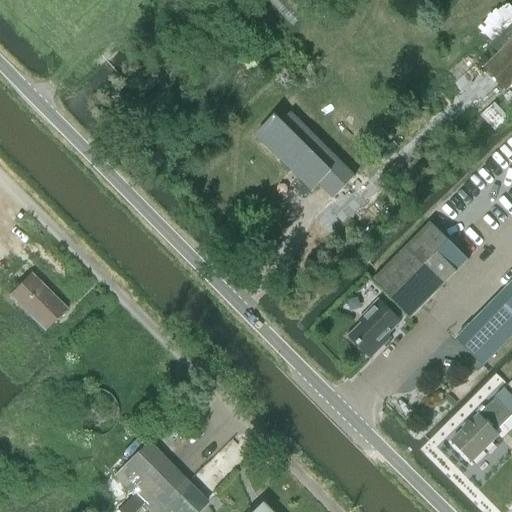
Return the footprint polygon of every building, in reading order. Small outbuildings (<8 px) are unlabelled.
[(268,0),(292,27),(311,10),(302,0),(268,0)] [(511,42),(485,69),(506,91),(511,85),(511,42)] [(333,199),(354,177),(290,114),(281,123),(275,116),(256,136),(312,192),(319,184),(333,199)] [(372,281),(389,297),(405,314),(410,319),(468,261),(430,223),(372,281)] [(43,332),(65,310),(29,274),(7,296),(43,332)] [(511,283),(456,341),(483,367),(511,337),(511,283)] [(400,323),(398,321),(405,314),(389,297),(374,312),(371,309),(359,321),(362,324),(349,337),(370,359),(390,339),(387,336),(400,323)] [(495,399),(452,443),(472,463),(499,437),(495,433),(511,416),(511,399),(504,391),(495,399)] [(113,476),(149,511),(196,511),(206,503),(147,443),(113,476)] [(193,477),(211,495),(236,470),(218,452),(193,477)]
